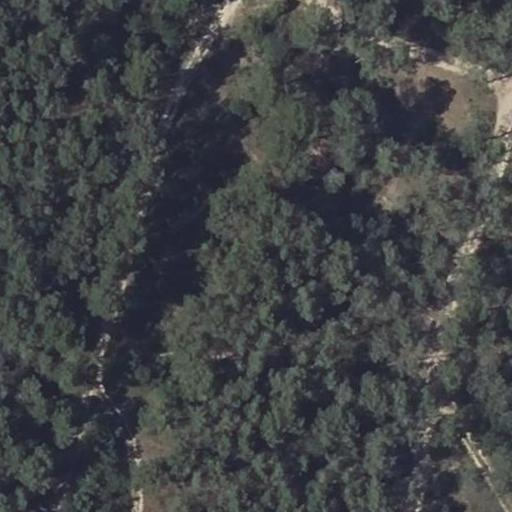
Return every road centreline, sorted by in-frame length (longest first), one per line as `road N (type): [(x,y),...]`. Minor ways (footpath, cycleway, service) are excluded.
road 1 (track): [(232,0),(159,133),(96,357),(97,382),(135,452),(137,511)]
road 2 (track): [(411,511),(458,279),(493,199),(511,122)]
road 3 (track): [(511,79),(356,29),(320,0)]
road 4 (track): [(433,402),(476,440),(511,501)]
